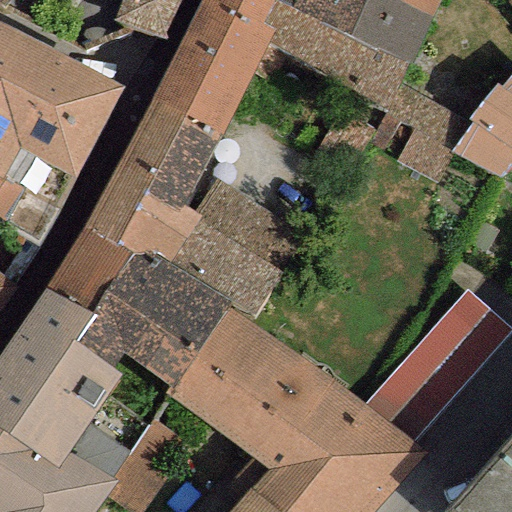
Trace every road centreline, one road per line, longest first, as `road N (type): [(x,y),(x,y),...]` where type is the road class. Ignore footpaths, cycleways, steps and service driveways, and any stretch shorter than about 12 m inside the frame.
road 1 (residential): [(147,88),(0,333)]
road 2 (residential): [(147,88),(0,18)]
